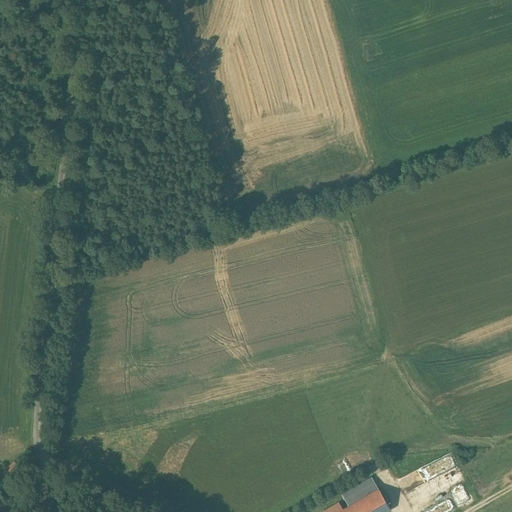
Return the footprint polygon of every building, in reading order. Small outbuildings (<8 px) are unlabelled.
[(452,453),(398,476),(404,491),(436,477),(439,486),(462,476),(452,453)] [(0,470),(0,475),(3,480),(21,468),(16,460),(0,470)] [(341,493),(348,505),(377,487),(370,476),(341,493)] [(340,509),(335,511),(387,511),(390,510),(377,487),(348,505),(340,509)] [(325,510),(325,511),(335,511),(340,509),(336,503),(325,510)]
